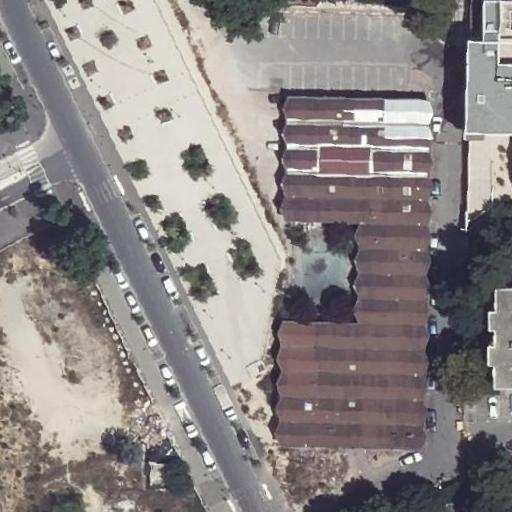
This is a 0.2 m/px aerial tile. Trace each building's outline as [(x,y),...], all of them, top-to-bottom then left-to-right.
[(470,41),(469,133),(511,133),(511,41),(500,41),(500,0),(485,0),(484,41),(470,41)] [(511,0),(500,0),(500,41),(511,41),(511,0)] [(364,429),(416,430),(423,101),(297,99),(294,200),(370,203),(367,326),(364,429)] [(10,415),(7,275),(0,275),(0,511),(45,511),(44,414),(10,415)] [(511,285),(500,285),(499,309),(493,308),(492,327),(499,327),(499,343),(492,343),(493,362),(498,362),(498,386),(511,385),(511,285)] [(290,426),(342,427),(344,325),(292,323),(290,426)] [(342,427),(364,429),(367,326),(344,325),(342,427)]
